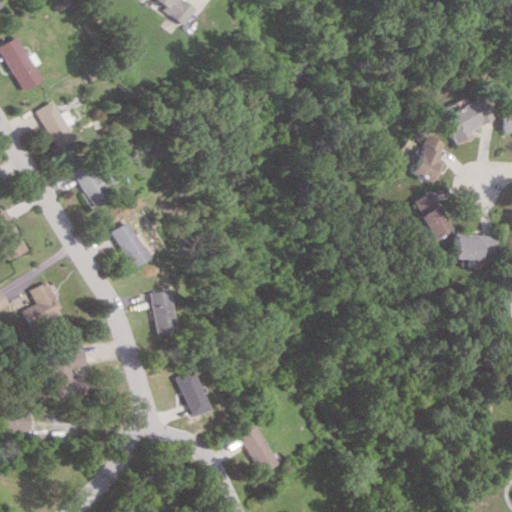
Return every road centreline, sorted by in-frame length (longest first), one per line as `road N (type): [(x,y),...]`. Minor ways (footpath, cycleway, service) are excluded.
road 1 (residential): [(133,426),(95,291),(0,133)]
road 2 (residential): [(226,511),(187,450),(133,426)]
